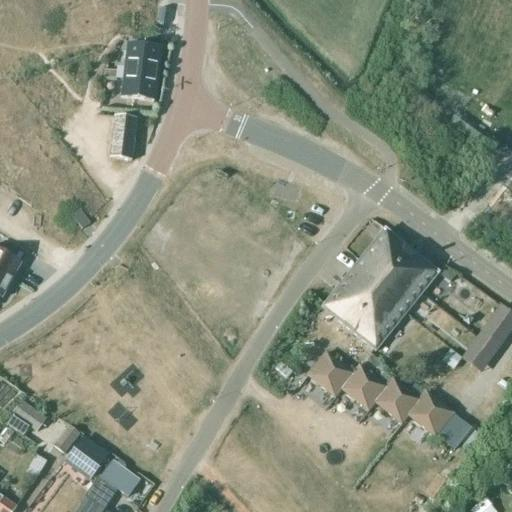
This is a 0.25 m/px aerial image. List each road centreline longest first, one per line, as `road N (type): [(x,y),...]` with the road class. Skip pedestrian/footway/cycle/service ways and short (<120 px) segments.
road 1 (residential): [(160,511),(324,253),(379,190)]
road 2 (secondary): [(0,336),(61,292),(107,242),(162,161),(183,103)]
road 3 (tertiary): [(379,190),(183,103)]
road 4 (tertiary): [(511,289),(379,190)]
